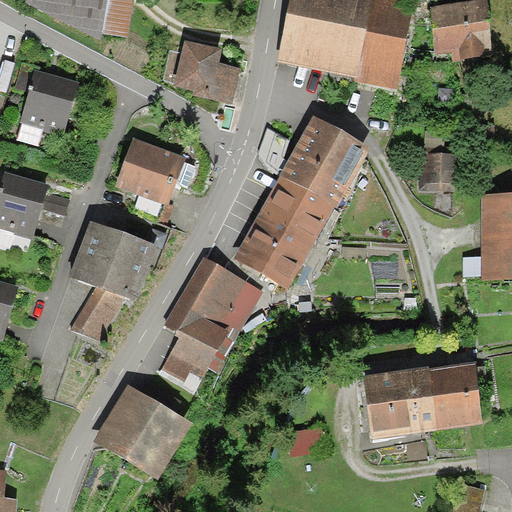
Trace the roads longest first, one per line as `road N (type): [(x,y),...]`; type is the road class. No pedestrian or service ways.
road 1 (unclassified): [(239,154),(211,219),(69,468),(53,511)]
road 2 (residential): [(0,11),(138,83),(239,154)]
road 3 (unclassified): [(275,0),(239,154)]
